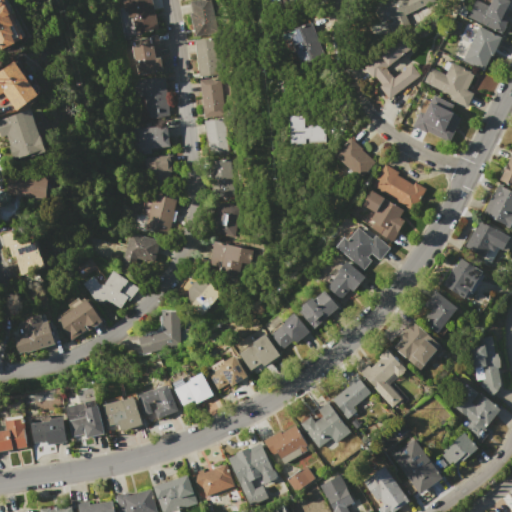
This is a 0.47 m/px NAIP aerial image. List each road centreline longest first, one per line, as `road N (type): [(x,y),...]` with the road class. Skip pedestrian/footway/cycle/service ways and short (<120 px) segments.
road 1 (tertiary): [(511,78),(414,261),(314,366),(231,420),(142,457),(0,483)]
road 2 (residential): [(0,373),(68,356),(112,331),(180,253),(191,190),(167,0)]
road 3 (residential): [(466,173),(370,117),(347,81),(337,0)]
